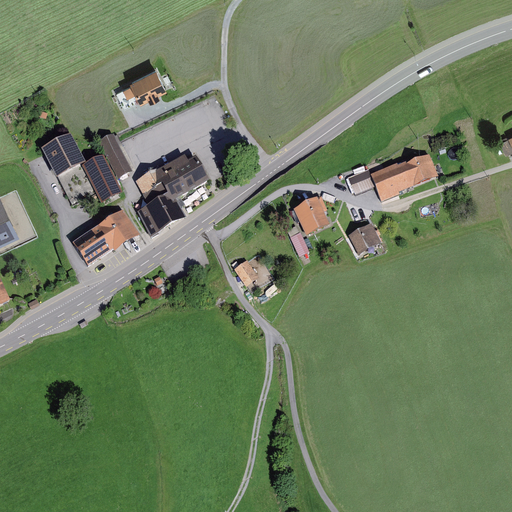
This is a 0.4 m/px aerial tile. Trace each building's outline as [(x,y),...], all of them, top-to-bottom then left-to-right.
[(164,93),(156,75),(133,86),(133,87),(118,95),(125,109),(140,102),(141,104),(164,93)] [(104,164),(84,174),(99,206),(123,195),(117,183),(134,175),(114,137),(95,146),(104,164)] [(82,169),(69,145),(47,157),(59,181),(82,169)] [(198,169),(190,154),(147,177),(135,184),(146,205),(132,212),(148,241),(183,222),(173,205),(207,186),(198,169)] [(437,182),(426,155),(369,178),(380,204),(437,182)] [(326,229),(310,201),(289,213),(305,241),(326,229)] [(140,239),(124,216),(76,248),(89,268),(113,252),(115,256),(140,239)] [(0,221),(0,245),(9,241),(0,221)] [(382,249),(368,225),(347,238),(361,261),(382,249)] [(248,262),(234,271),(245,289),(259,280),(248,262)] [(0,307),(8,303),(0,285),(0,307)]
